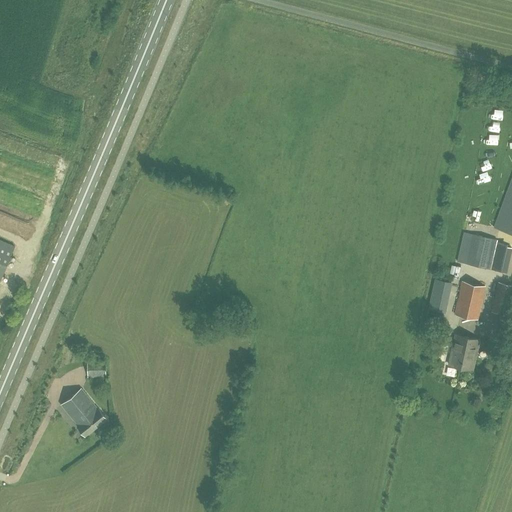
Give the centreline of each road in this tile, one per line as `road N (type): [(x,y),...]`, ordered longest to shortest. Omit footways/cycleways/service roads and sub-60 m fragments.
road 1 (primary): [(0,393),(166,0)]
road 2 (unclassified): [(511,69),(257,0)]
